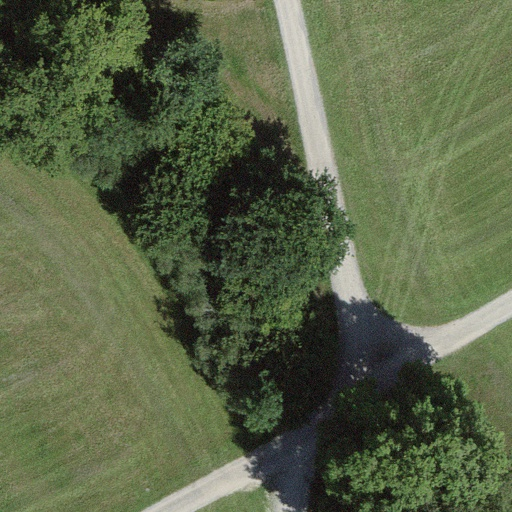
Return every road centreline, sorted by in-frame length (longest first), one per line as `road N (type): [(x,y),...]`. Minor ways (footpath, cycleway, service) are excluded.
road 1 (track): [(511,300),(177,511)]
road 2 (track): [(400,368),(323,0)]
